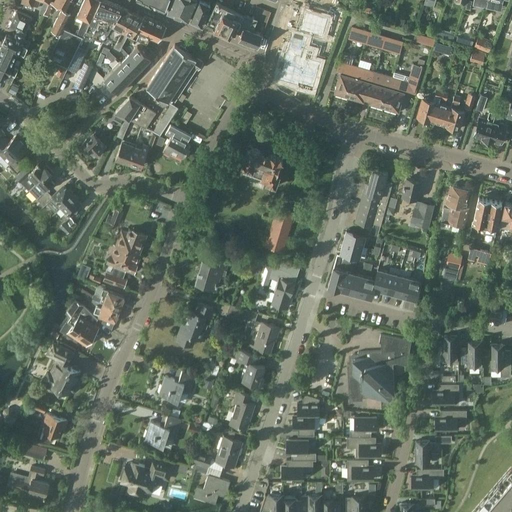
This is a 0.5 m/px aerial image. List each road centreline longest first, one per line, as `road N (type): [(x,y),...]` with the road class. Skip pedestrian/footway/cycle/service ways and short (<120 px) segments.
road 1 (residential): [(70,511),(92,429),(180,207)]
road 2 (residential): [(239,511),(309,288)]
road 3 (residential): [(388,511),(436,321)]
road 4 (residential): [(59,153),(182,26)]
road 5 (residential): [(309,288),(355,133)]
road 6 (residential): [(511,174),(355,133)]
road 7 (residential): [(180,207),(242,100),(264,87)]
road 8 (residential): [(180,207),(125,181),(96,188),(59,153)]
road 9 (residential): [(436,321),(309,288)]
